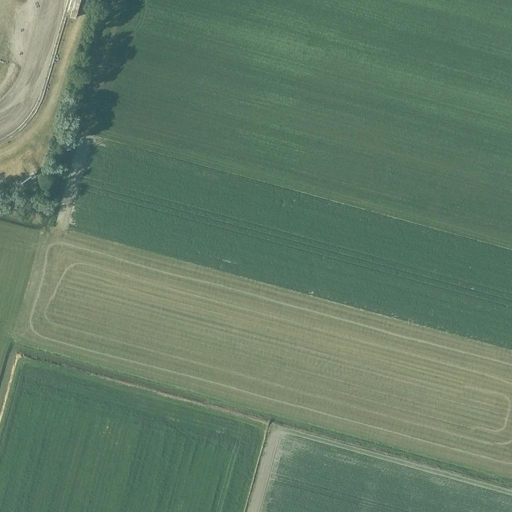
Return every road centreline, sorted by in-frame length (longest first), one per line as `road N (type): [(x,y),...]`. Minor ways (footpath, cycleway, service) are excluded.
road 1 (track): [(379,439),(511,473)]
road 2 (track): [(55,0),(27,89),(0,121)]
